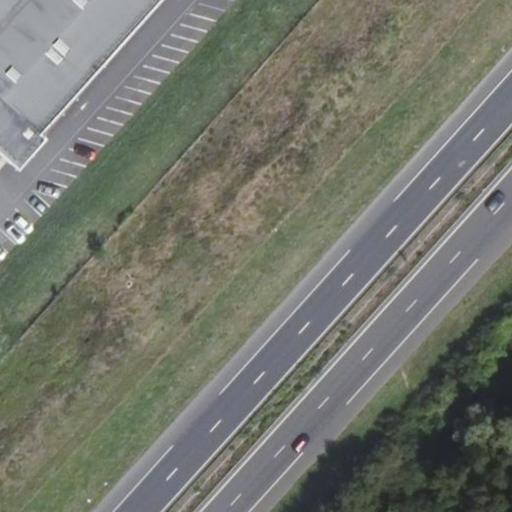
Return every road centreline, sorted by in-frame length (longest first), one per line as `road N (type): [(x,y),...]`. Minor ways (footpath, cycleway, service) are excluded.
road 1 (motorway): [(511,95),(135,511)]
road 2 (motorway): [(227,511),(511,195)]
